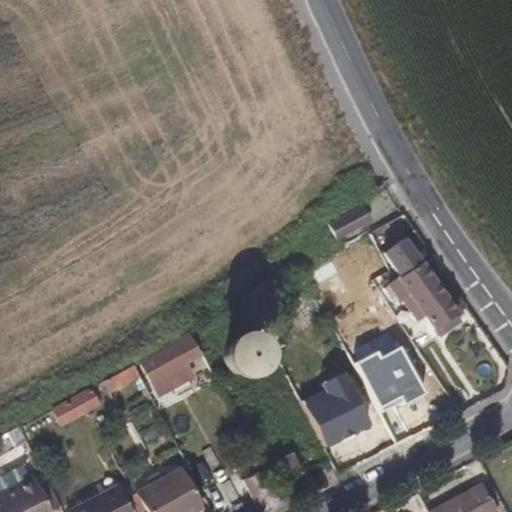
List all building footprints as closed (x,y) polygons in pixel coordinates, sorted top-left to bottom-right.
[(324,229),(336,245),(369,222),(357,206),(324,229)] [(363,247),(369,244),(363,235),(358,239),(363,247)] [(377,267),(363,247),(358,239),(301,273),(310,289),(323,282),(326,284),(354,270),(360,278),(362,277),(377,267)] [(422,320),(437,340),(462,322),(402,239),(382,253),(398,277),(386,285),(398,304),(402,303),(418,323),(422,320)] [(326,284),(323,282),(310,289),(322,310),(368,286),(362,277),(360,278),(354,270),(326,284)] [(268,298),(276,312),(290,304),(281,289),(268,298)] [(181,365),(195,357),(185,340),(138,365),(156,398),(189,380),(181,365)] [(250,346),(243,344),(235,345),(227,350),(224,357),(224,365),(226,371),(235,377),(244,377),(251,374),(257,367),(256,354),(250,346)] [(115,391),(139,379),(131,367),(109,380),(115,391)] [(386,371),(362,384),(365,390),(376,409),(397,398),(400,396),(386,371)] [(58,427),(97,406),(88,389),(50,410),(58,427)] [(365,390),(353,396),(361,410),(367,424),(380,417),(376,409),(365,390)] [(380,417),(396,446),(416,435),(397,398),(376,409),(380,417)] [(327,450),(369,427),(367,424),(361,410),(333,425),(326,411),(311,420),(327,450)] [(282,483),(299,474),(288,454),(272,464),(282,483)] [(145,470),(137,457),(115,468),(122,482),(145,470)] [(134,495),(143,511),(196,511),(199,510),(178,470),(134,495)] [(256,511),(269,511),(280,507),(261,471),(240,481),(256,511)] [(47,511),(34,486),(29,478),(0,493),(0,511),(47,511)] [(47,511),(58,511),(59,511),(43,481),(34,486),(47,511)] [(493,511),(480,486),(430,511),(493,511)] [(128,511),(115,487),(69,511),(128,511)]
